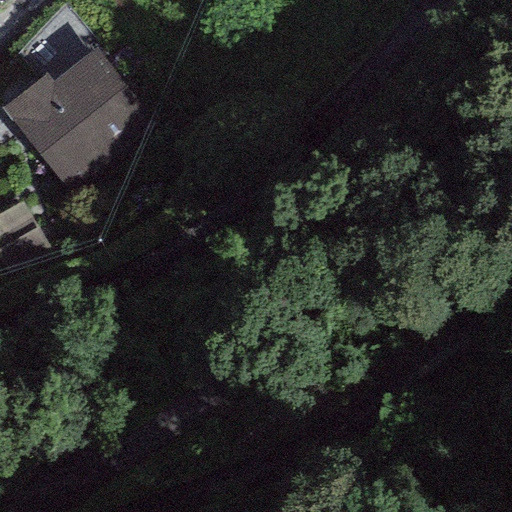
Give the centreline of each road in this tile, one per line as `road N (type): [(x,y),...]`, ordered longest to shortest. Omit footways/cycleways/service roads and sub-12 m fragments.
road 1 (unclassified): [(29,511),(168,420),(250,347),(455,85),(469,43),(456,18),(429,23),(335,121),(213,228),(61,316),(0,334)]
road 2 (unclassified): [(511,302),(342,426),(146,511)]
